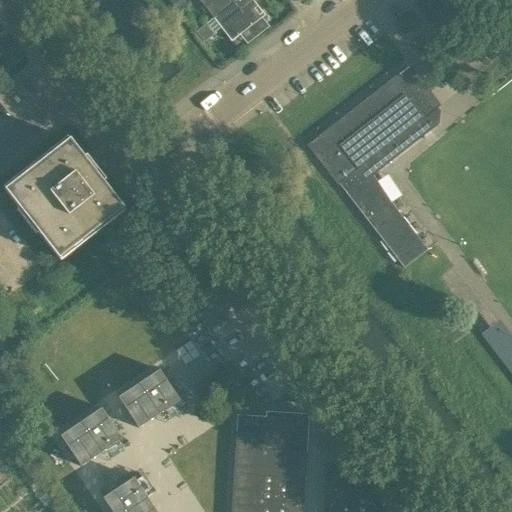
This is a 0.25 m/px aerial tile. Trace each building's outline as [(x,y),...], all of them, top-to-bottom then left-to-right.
[(198,0),(212,18),(235,0),(198,0)] [(252,0),(235,0),(212,18),(230,41),(264,15),(252,0)] [(214,35),(206,23),(195,31),(204,43),(214,35)] [(440,106),(409,65),(306,145),(338,185),(339,184),(367,221),(404,268),(427,250),(390,203),(365,164),(409,130),(415,138),(432,125),(425,117),(440,106)] [(68,139),(3,190),(57,259),(122,208),(68,139)] [(511,383),(511,348),(488,319),(471,333),(511,383)] [(158,370),(117,398),(138,429),(159,415),(165,423),(181,412),(175,404),(179,401),(158,370)] [(100,408),(59,436),(80,467),(101,453),(107,461),(124,450),(118,441),(121,439),(100,408)] [(394,511),(398,459),(391,459),(366,457),(365,473),(326,470),(322,511),(301,511),(305,453),(308,415),(265,412),(265,417),(248,416),(245,416),(237,415),(236,433),(230,511),(394,511)] [(133,478),(102,498),(111,511),(155,511),(146,498),(155,492),(144,475),(135,481),(133,478)]
